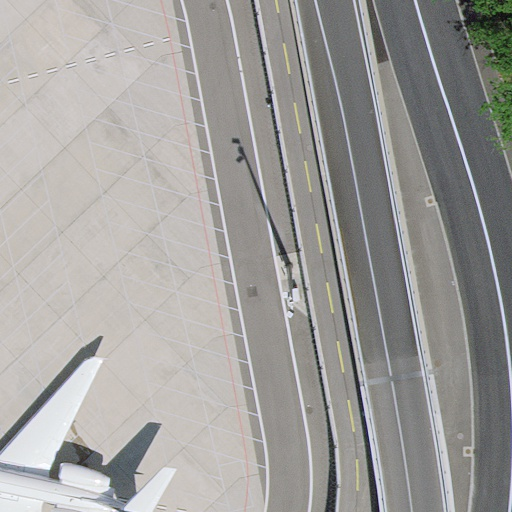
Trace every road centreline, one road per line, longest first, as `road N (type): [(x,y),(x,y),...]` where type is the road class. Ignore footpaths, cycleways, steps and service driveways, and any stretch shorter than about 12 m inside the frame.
road 1 (primary): [(329,0),(417,511)]
road 2 (secondary): [(511,365),(479,206),(415,0)]
